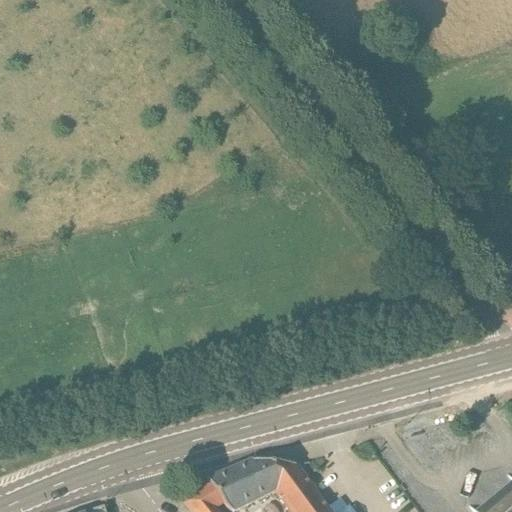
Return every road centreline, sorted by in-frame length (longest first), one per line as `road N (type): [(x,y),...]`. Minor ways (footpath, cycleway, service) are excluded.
road 1 (unclassified): [(507,360),(498,335),(222,0)]
road 2 (tertiary): [(121,460),(507,360)]
road 3 (unknown): [(511,444),(428,491),(367,396)]
road 4 (tertiary): [(0,508),(121,460)]
road 5 (unknown): [(318,409),(381,511)]
